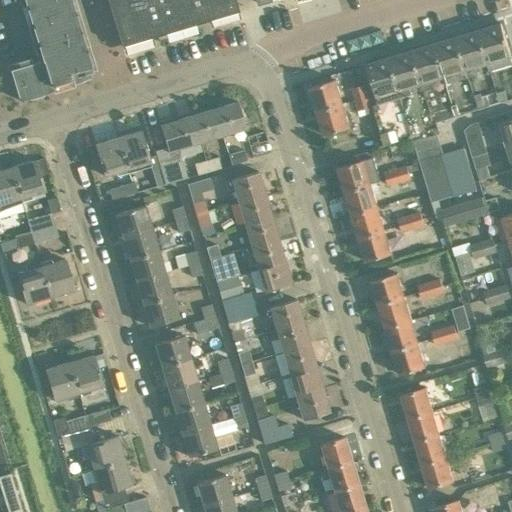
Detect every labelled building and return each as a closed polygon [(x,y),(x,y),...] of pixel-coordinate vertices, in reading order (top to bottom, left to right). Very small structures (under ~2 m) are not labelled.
[(23,0),(41,58),(31,61),(30,57),(7,64),(18,100),(52,89),(50,84),(71,78),(73,83),(89,78),(87,73),(92,72),(69,0),(23,0)] [(107,0),(109,7),(121,45),(121,46),(152,37),(208,20),(236,11),(238,11),(238,9),(234,0),(107,0)] [(478,30),(500,103),(511,99),(511,59),(501,23),(478,30)] [(456,37),(478,110),(500,103),(478,30),(456,37)] [(478,110),(456,37),(434,44),(456,117),(478,110)] [(433,124),(437,123),(456,117),(434,44),(412,51),(431,114),(430,114),(433,124)] [(431,114),(412,51),(390,58),(409,121),(397,125),(402,141),(412,138),(410,131),(433,124),(430,114),(431,114)] [(409,121),(390,58),(367,65),(379,104),(373,106),(386,146),(402,141),(397,125),(409,121)] [(317,111),(342,103),(335,80),(310,88),(317,111)] [(355,99),(366,96),(363,83),(351,86),(355,99)] [(366,96),(355,99),(358,108),(369,105),(366,96)] [(214,108),(222,135),(244,128),(236,101),(214,108)] [(342,103),(317,111),(324,134),(349,126),(342,103)] [(222,135),(214,108),(190,115),(198,141),(222,135)] [(198,141),(190,115),(168,122),(176,148),(198,141)] [(508,150),(511,148),(511,119),(500,124),(508,150)] [(470,125),(464,130),(472,157),(484,154),(486,153),(477,122),(470,125)] [(410,131),(412,138),(413,141),(437,134),(440,133),(437,123),(433,124),(410,131)] [(116,138),(125,169),(149,162),(148,158),(140,131),(116,138)] [(260,133),(246,137),(249,146),(263,142),(260,133)] [(417,152),(440,145),(437,134),(413,141),(417,152)] [(125,169),(116,138),(94,145),(103,176),(125,169)] [(440,145),(417,152),(420,163),(444,156),(442,151),(440,145)] [(462,145),(442,151),(444,156),(420,163),(432,202),(476,188),(462,145)] [(229,153),(232,164),(247,159),(244,149),(229,153)] [(179,153),(156,160),(159,169),(164,184),(186,178),(179,153)] [(148,158),(149,162),(152,171),(159,169),(156,160),(155,155),(148,158)] [(204,160),(208,171),(221,167),(217,156),(204,160)] [(487,156),(483,157),(473,160),(475,169),(490,165),(487,156)] [(338,168),(345,191),(376,182),(380,181),(373,157),(338,168)] [(11,167),(22,204),(45,197),(34,160),(11,167)] [(208,171),(204,160),(195,163),(198,174),(208,171)] [(394,168),(398,181),(409,178),(405,164),(394,168)] [(0,218),(24,211),(22,204),(11,167),(0,170),(0,218)] [(398,181),(394,168),(383,171),(387,185),(398,181)] [(234,188),(238,204),(264,196),(257,172),(225,181),(228,190),(234,188)] [(209,178),(188,185),(193,202),(203,199),(201,192),(212,189),(209,178)] [(112,200),(133,193),(130,182),(108,189),(112,200)] [(345,191),(352,214),(377,206),(374,194),(379,192),(376,182),(345,191)] [(188,185),(187,185),(197,216),(209,212),(205,199),(203,199),(193,202),(188,185)] [(444,225),(489,211),(485,199),(484,195),(439,209),(444,225)] [(245,225),(270,218),(264,196),(238,204),(245,225)] [(485,199),(489,211),(499,207),(495,196),(485,199)] [(122,237),(151,228),(144,206),(115,215),(122,237)] [(175,221),(186,218),(182,206),(171,209),(175,221)] [(359,237),(384,229),(390,228),(387,218),(381,220),(377,206),(352,214),(359,237)] [(408,214),(412,228),(423,225),(419,211),(408,214)] [(209,212),(197,216),(200,227),(212,223),(209,212)] [(510,240),(511,239),(511,213),(502,216),(510,240)] [(30,233),(55,226),(51,214),(27,221),(30,233)] [(412,228),(408,214),(397,218),(401,231),(412,228)] [(186,218),(175,221),(178,232),(189,229),(186,218)] [(251,247),(277,239),(270,218),(245,225),(251,247)] [(55,226),(30,233),(33,243),(58,236),(55,226)] [(151,228),(122,237),(128,259),(157,251),(151,228)] [(384,229),(359,237),(366,260),(391,253),(384,229)] [(19,248),(33,243),(30,233),(15,237),(19,248)] [(480,241),(484,254),(495,250),(491,237),(480,241)] [(258,270),(284,262),(277,239),(251,247),(258,270)] [(484,254),(480,241),(468,244),(473,258),(484,254)] [(210,260),(220,257),(216,244),(207,247),(210,260)] [(460,245),(454,246),(457,257),(463,255),(460,245)] [(188,266),(199,262),(195,250),(184,253),(188,266)] [(157,251),(128,259),(135,282),(164,273),(157,251)] [(184,253),(175,256),(178,269),(188,266),(184,253)] [(462,274),(475,270),(470,253),(457,257),(462,274)] [(220,257),(210,260),(213,270),(223,267),(220,257)] [(40,266),(49,297),(73,290),(64,259),(40,266)] [(199,262),(188,266),(191,276),(202,273),(199,262)] [(284,262),(258,270),(264,292),(290,284),(284,262)] [(49,297),(40,266),(16,273),(25,304),(49,297)] [(164,273),(135,282),(142,304),(171,295),(164,273)] [(379,304),(404,297),(397,273),(372,281),(379,304)] [(242,292),(237,275),(216,281),(221,298),(242,292)] [(428,281),(432,295),(444,291),(440,278),(428,281)] [(432,295),(428,281),(417,284),(421,298),(432,295)] [(493,287),(497,300),(509,297),(504,283),(493,287)] [(497,300),(493,287),(482,290),(486,304),(497,300)] [(225,311),(254,302),(250,290),(222,299),(225,311)] [(171,295),(142,304),(148,326),(177,318),(171,295)] [(404,297),(379,304),(386,327),(411,320),(404,297)] [(276,331),(302,323),(295,299),(269,307),(276,331)] [(254,302),(225,311),(229,323),(238,320),(257,314),(254,302)] [(203,319),(214,315),(211,304),(200,307),(203,319)] [(214,315),(203,319),(206,330),(217,327),(214,315)] [(238,320),(229,323),(235,343),(245,340),(238,320)] [(411,320),(386,327),(393,350),(418,342),(411,320)] [(283,353),(308,345),(302,323),(276,331),(283,353)] [(442,327),(446,340),(457,337),(453,323),(442,327)] [(446,340),(442,327),(431,330),(435,344),(446,340)] [(160,367),(190,358),(183,335),(154,344),(160,367)] [(418,342),(393,350),(400,373),(425,366),(418,342)] [(289,375),(315,367),(308,345),(283,353),(289,375)] [(494,350),(498,363),(510,360),(506,347),(494,350)] [(242,365),(251,362),(247,349),(238,352),(242,365)] [(498,363),(494,350),(482,354),(486,367),(498,363)] [(68,362),(77,393),(101,386),(92,355),(68,362)] [(220,373),(231,370),(227,357),(216,361),(220,373)] [(190,358),(160,367),(167,389),(196,380),(190,358)] [(77,393),(68,362),(44,369),(53,400),(77,393)] [(251,362),(242,365),(245,375),(254,373),(251,362)] [(296,397),(322,390),(315,367),(289,375),(296,397)] [(231,370),(220,373),(223,384),(234,381),(231,370)] [(220,373),(209,377),(212,387),(223,384),(220,373)] [(196,380),(167,389),(174,411),(203,403),(196,380)] [(476,398),(489,394),(486,384),(473,388),(476,398)] [(408,418),(431,411),(424,388),(401,395),(408,418)] [(322,390),(296,397),(302,419),(328,411),(322,390)] [(255,409),(264,407),(260,394),(251,397),(255,409)] [(489,394),(476,398),(479,406),(491,402),(489,394)] [(233,418),(244,415),(241,402),(229,405),(233,418)] [(203,403),(174,411),(180,434),(209,425),(203,403)] [(492,406),(480,410),(483,422),(496,418),(492,406)] [(264,407),(255,409),(258,420),(267,417),(264,407)] [(84,415),(87,427),(111,420),(107,408),(84,415)] [(431,411),(408,418),(415,442),(438,435),(431,411)] [(88,427),(87,427),(84,415),(64,421),(68,433),(88,427)] [(244,415),(233,418),(236,429),(247,425),(244,415)] [(267,417),(258,420),(265,442),(290,434),(287,423),(276,427),(273,416),(267,417)] [(68,433),(64,421),(63,417),(51,421),(56,437),(60,436),(68,433)] [(209,425),(180,434),(187,456),(216,448),(209,425)] [(88,427),(68,433),(60,436),(65,451),(85,445),(92,470),(123,461),(115,436),(92,443),(88,427)] [(491,444),(503,441),(499,430),(487,434),(491,444)] [(438,435),(415,442),(422,465),(445,458),(438,435)] [(325,468),(350,460),(343,437),(318,444),(325,468)] [(503,441),(491,444),(493,452),(505,448),(503,441)] [(445,458),(422,465),(429,488),(452,482),(445,458)] [(350,460),(325,468),(332,491),(357,483),(350,460)] [(123,461),(92,470),(104,509),(111,507),(123,503),(127,502),(123,487),(130,485),(123,461)] [(275,483),(288,479),(286,470),(273,474),(275,483)] [(20,511),(9,474),(0,476),(0,480),(9,511),(20,511)] [(203,506),(231,498),(224,475),(196,483),(203,506)] [(256,490),(267,487),(263,475),(253,478),(256,490)] [(288,479),(275,483),(278,490),(290,487),(288,479)] [(357,483),(332,491),(338,511),(344,511),(364,506),(357,483)] [(267,487),(256,490),(260,501),(270,498),(267,487)] [(235,511),(231,498),(203,506),(204,511),(235,511)] [(435,511),(461,511),(458,500),(434,507),(435,511)] [(125,511),(123,503),(111,507),(112,511),(125,511)]
